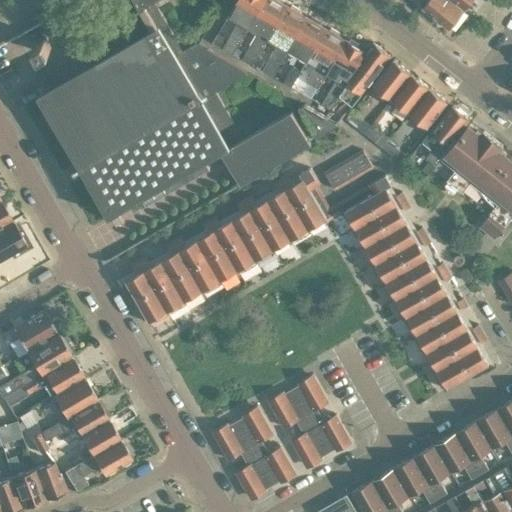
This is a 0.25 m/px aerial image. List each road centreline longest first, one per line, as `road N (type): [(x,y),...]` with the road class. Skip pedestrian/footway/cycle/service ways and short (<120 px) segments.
road 1 (residential): [(268,511),(511,370)]
road 2 (residential): [(186,449),(76,258)]
road 3 (unknown): [(76,258),(211,182)]
road 4 (residential): [(76,258),(0,129)]
road 5 (residential): [(66,511),(186,449)]
road 6 (residential): [(471,85),(368,0)]
